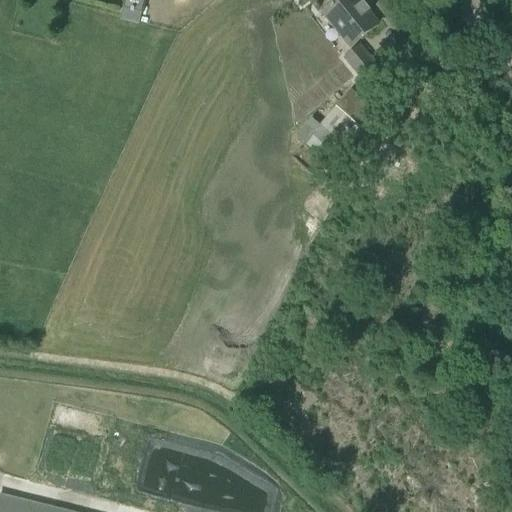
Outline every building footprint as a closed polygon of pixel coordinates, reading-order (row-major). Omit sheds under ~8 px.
[(350,49),(380,25),(359,0),(339,0),(322,14),(350,49)] [(141,14),(123,10),(121,20),(138,24),(141,14)] [(376,100),(394,84),(360,44),(344,58),(376,100)] [(342,161),(380,115),(351,90),(305,145),(326,162),(333,154),(342,161)] [(71,511),(0,494),(0,511),(71,511)]
